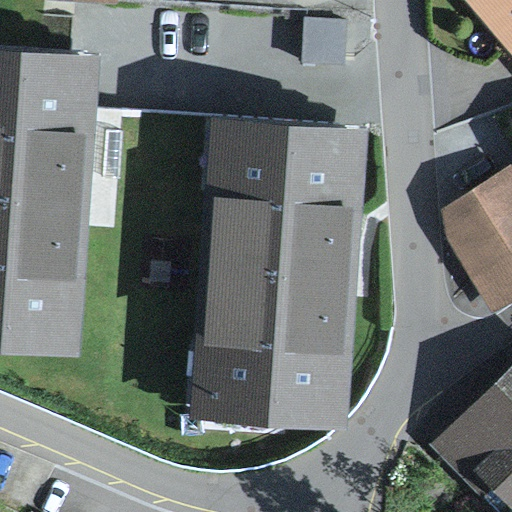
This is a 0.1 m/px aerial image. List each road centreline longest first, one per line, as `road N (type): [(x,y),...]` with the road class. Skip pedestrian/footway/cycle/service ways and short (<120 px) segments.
road 1 (residential): [(438,369),(412,0)]
road 2 (residential): [(227,511),(0,431)]
road 3 (residential): [(438,369),(375,444),(339,511)]
